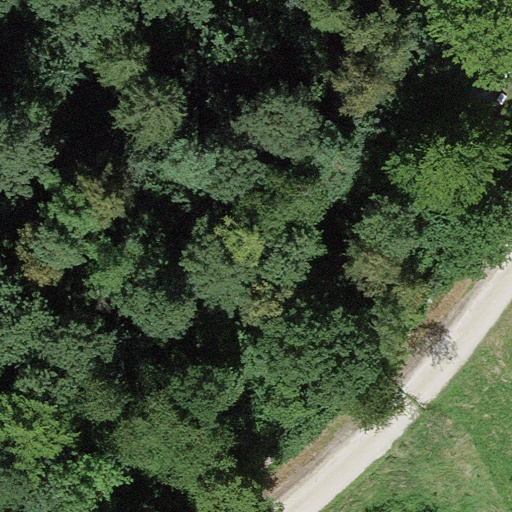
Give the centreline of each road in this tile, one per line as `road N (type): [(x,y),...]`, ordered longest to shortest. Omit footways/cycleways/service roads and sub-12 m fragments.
road 1 (track): [(377,0),(0,187)]
road 2 (track): [(511,284),(482,328),(284,511)]
